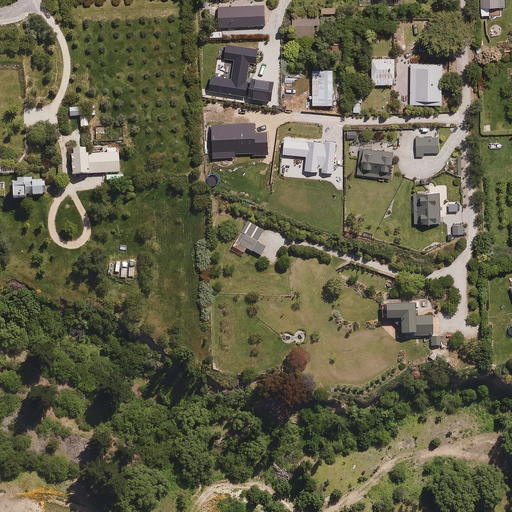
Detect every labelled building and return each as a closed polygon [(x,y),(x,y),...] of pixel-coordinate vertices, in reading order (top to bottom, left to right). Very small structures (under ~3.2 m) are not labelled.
[(474,0),(460,0),(460,10),(474,10),(474,0)] [(316,12),(292,12),(292,37),(316,37),(316,12)] [(396,57),(371,56),(371,83),(395,84),(396,57)] [(310,97),(314,97),(314,102),(334,102),(333,67),(313,68),(313,73),(310,73),(310,80),(314,80),(314,92),(309,92),(310,97)] [(53,107),(27,108),(28,142),(54,141),(53,107)] [(88,116),(80,117),(80,124),(89,124),(88,116)] [(87,127),(70,128),(72,172),(119,171),(118,150),(88,151),(87,127)] [(417,134),(417,155),(424,155),(424,151),(440,151),(440,134),(417,134)] [(397,150),(360,145),(356,173),(393,178),(397,150)] [(19,179),(13,179),(14,196),(28,196),(28,192),(45,191),(45,177),(34,178),(34,172),(19,172),(19,179)] [(443,190),(414,190),(414,222),(443,222),(443,190)] [(267,246),(257,239),(265,228),(249,218),(232,244),(244,252),(248,247),(261,255),(267,246)] [(403,315),(403,331),(419,330),(419,333),(434,332),(432,298),(417,298),(417,302),(402,302),(402,297),(387,298),(388,316),(403,315)] [(459,351),(440,351),(440,367),(460,367),(459,351)]
